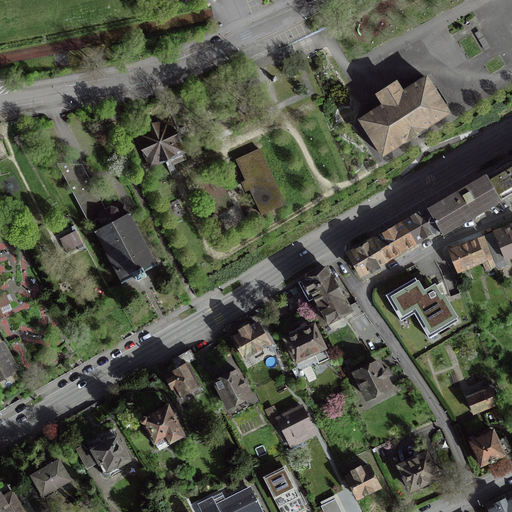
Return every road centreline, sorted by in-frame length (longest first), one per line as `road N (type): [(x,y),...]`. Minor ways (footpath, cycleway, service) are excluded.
road 1 (tertiary): [(0,438),(327,242)]
road 2 (residential): [(0,103),(143,76),(319,0)]
road 3 (residential): [(356,292),(433,403),(473,494)]
road 4 (tertiary): [(327,242),(511,135)]
road 5 (residential): [(356,292),(440,241),(511,213)]
